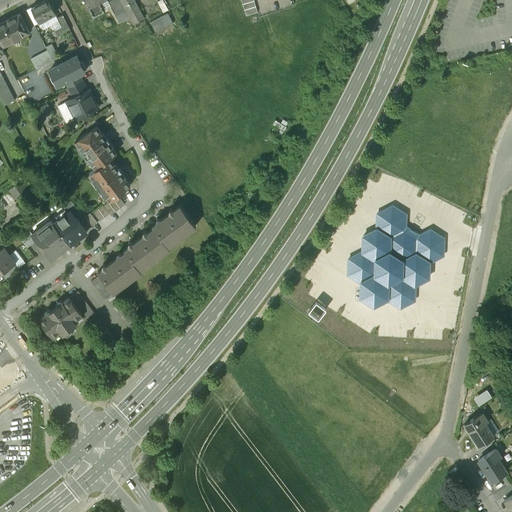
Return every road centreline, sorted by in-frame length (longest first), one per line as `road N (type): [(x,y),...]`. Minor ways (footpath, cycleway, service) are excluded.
road 1 (primary): [(108,461),(258,295),(325,195),(420,0)]
road 2 (primary): [(394,0),(293,197),(179,353),(93,441)]
road 3 (residential): [(0,317),(148,203),(150,175),(91,60)]
road 4 (residential): [(443,439),(501,170),(511,157)]
road 5 (residential): [(0,319),(93,441)]
